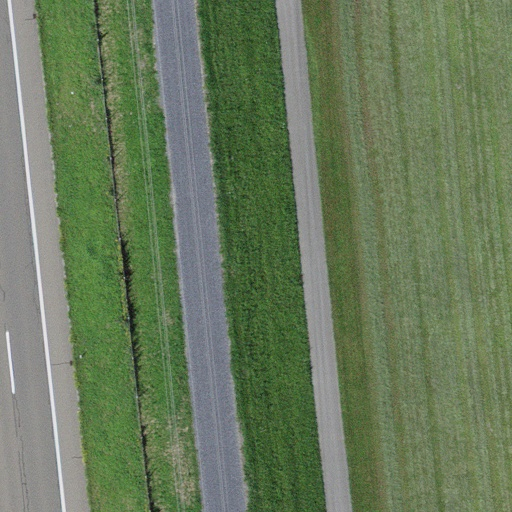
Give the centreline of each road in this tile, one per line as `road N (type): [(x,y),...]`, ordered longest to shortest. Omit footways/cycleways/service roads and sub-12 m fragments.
road 1 (track): [(299,0),(352,511)]
road 2 (track): [(177,0),(228,511)]
road 3 (motorway): [(26,511),(0,262)]
